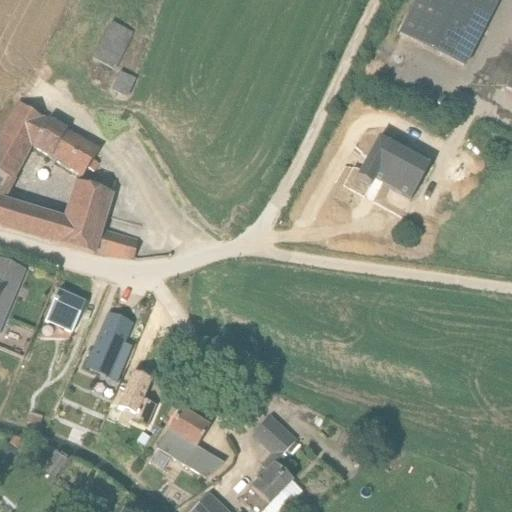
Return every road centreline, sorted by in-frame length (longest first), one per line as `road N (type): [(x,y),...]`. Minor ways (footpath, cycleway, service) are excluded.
road 1 (track): [(376,0),(274,205)]
road 2 (residential): [(0,239),(93,267),(147,270)]
